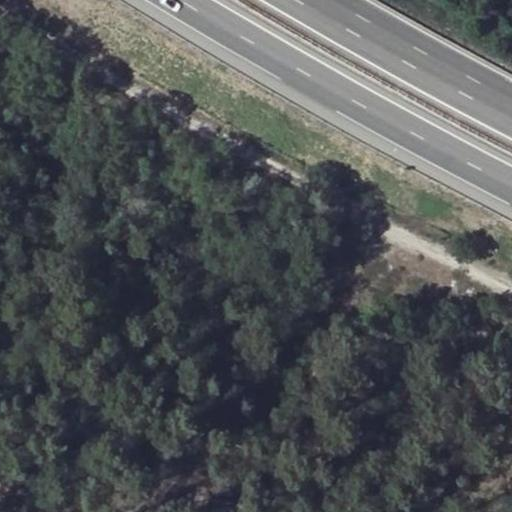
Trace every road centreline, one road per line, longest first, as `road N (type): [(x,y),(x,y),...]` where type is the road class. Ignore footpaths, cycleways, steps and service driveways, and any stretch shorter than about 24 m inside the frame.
road 1 (unclassified): [(0,12),(511,288)]
road 2 (motorway): [(118,0),(288,107),(511,229)]
road 3 (motorway): [(511,78),(369,0)]
